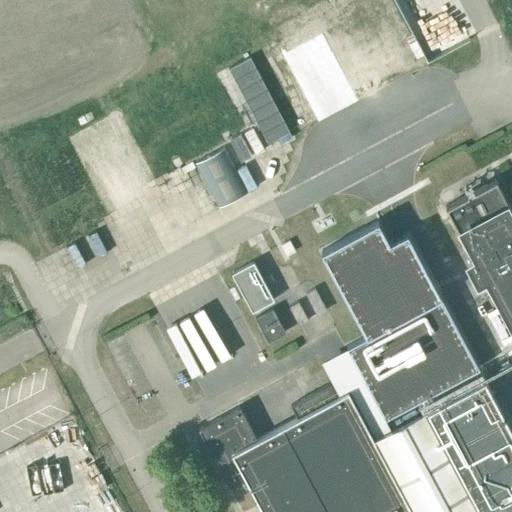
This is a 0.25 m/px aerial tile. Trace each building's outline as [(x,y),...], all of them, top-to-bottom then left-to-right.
[(247,192),(223,148),(195,163),(219,207),(247,192)] [(511,209),(495,178),(445,205),(472,256),(468,258),(478,277),(482,275),(511,330),(511,209)] [(379,222),(321,253),(367,337),(348,348),(385,418),(479,368),(407,233),(390,242),(379,222)] [(232,274),(252,311),(274,300),(254,262),(232,274)] [(314,288),(306,293),(317,315),(326,310),(314,288)] [(298,302),(289,306),(298,324),(307,320),(298,302)] [(272,308),(255,317),(268,341),(285,332),(272,308)] [(217,374),(241,365),(220,309),(169,328),(188,380),(216,369),(217,374)] [(511,511),(511,429),(484,377),(426,408),(481,511),(511,511)] [(397,511),(410,506),(373,437),(348,389),(336,395),(330,383),(290,404),(297,416),(254,439),(238,407),(197,429),(227,486),(248,483),(263,511),(397,511)] [(481,511),(426,408),(373,437),(410,506),(413,511),(481,511)]
